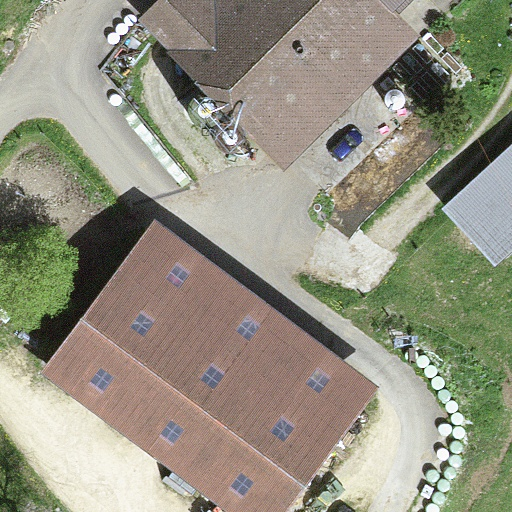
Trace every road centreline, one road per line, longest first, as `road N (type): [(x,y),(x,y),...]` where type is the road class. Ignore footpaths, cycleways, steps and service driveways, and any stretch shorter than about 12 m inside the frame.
road 1 (track): [(349,269),(238,252),(187,221),(126,162),(54,75),(53,58),(91,0)]
road 2 (track): [(238,252),(409,401),(364,511)]
road 3 (track): [(349,269),(511,98)]
road 4 (track): [(113,511),(0,389)]
